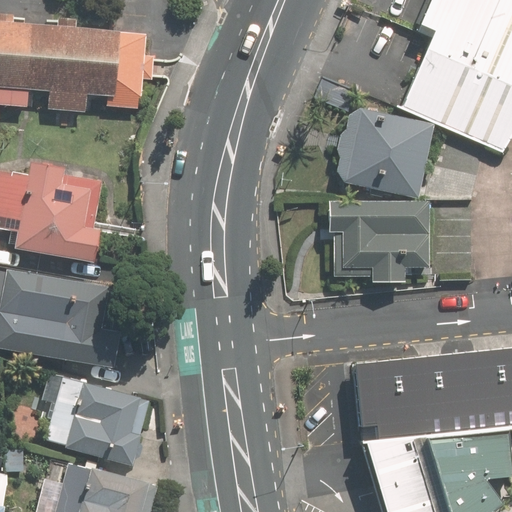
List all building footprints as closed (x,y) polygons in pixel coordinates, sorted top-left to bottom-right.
[(433,30),(398,108),(449,131),(500,154),(511,133),(511,0),(431,0),(420,24),(433,30)] [(0,105),(3,106),(5,86),(44,90),(43,109),(84,112),(86,94),(104,95),(103,106),(136,109),(139,78),(150,79),(152,56),(141,55),(143,34),(73,28),(74,21),(55,19),(55,26),(12,22),(13,15),(0,14),(0,105)] [(415,198),(431,124),(358,108),(341,181),(415,198)] [(91,227),(98,181),(59,174),(60,167),(27,161),(25,169),(0,164),(0,228),(17,231),(14,248),(93,261),(99,228),(91,227)] [(403,269),(428,269),(428,201),(331,200),(327,200),(327,233),(331,233),(331,277),(369,278),(369,283),(403,284),(403,278),(403,269)] [(0,347),(110,366),(123,290),(0,268),(0,347)] [(511,349),(349,365),(356,429),(511,414),(511,349)] [(42,441),(130,464),(147,399),(60,376),(42,441)] [(423,511),(406,444),(354,446),(370,511),(423,511)] [(434,511),(501,511),(511,502),(511,484),(501,444),(418,447),(434,511)] [(149,511),(156,485),(67,464),(55,511),(149,511)] [(0,511),(2,511),(10,470),(0,467),(0,511)]
